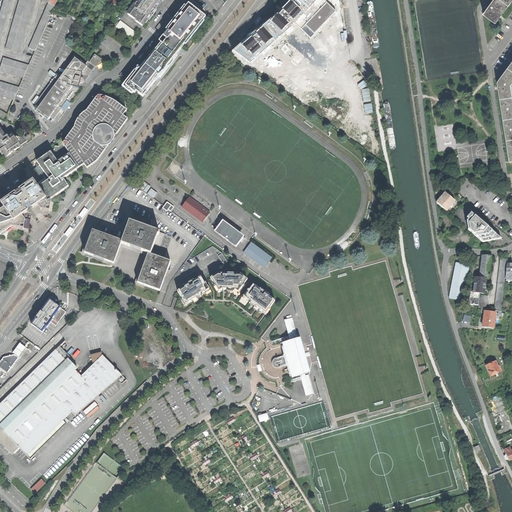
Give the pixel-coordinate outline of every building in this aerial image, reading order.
[(3,0),(0,12),(0,38),(11,0),(3,0)] [(18,0),(5,48),(18,52),(33,0),(18,0)] [(136,21),(142,26),(148,18),(150,15),(152,12),(155,9),(158,4),(156,2),(157,0),(138,0),(134,6),(128,14),(136,21)] [(251,35),(234,50),(250,62),(261,52),(264,55),(272,48),(270,45),(275,40),(285,31),(287,34),(293,29),(291,26),(295,23),(316,0),(289,0),(282,8),(283,9),(281,11),(279,13),(278,12),(262,25),(256,31),(257,33),(255,35),(252,36),(251,35)] [(316,0),(295,23),(311,37),(336,11),(324,0),(316,0)] [(495,22),(496,23),(509,6),(509,5),(511,0),(493,0),(483,14),(495,22)] [(378,48),(379,45),(373,3),(371,1),(368,2),(367,4),(373,46),(375,48),(378,48)] [(48,3),(28,48),(35,51),(51,13),(54,5),(48,3)] [(161,43),(176,55),(184,44),(186,46),(205,22),(203,21),(206,18),(200,14),(189,4),(186,8),(184,6),(166,30),(168,31),(159,42),(161,43)] [(120,21),(116,26),(133,39),(137,33),(120,21)] [(138,67),(122,86),(132,94),(135,93),(136,92),(143,97),(159,76),(160,77),(177,56),(176,55),(161,43),(155,51),(156,52),(142,70),(138,67)] [(348,106),(342,46),(316,49),(323,109),(348,106)] [(82,74),(89,75),(92,71),(82,63),(83,61),(74,54),(63,69),(66,70),(82,74)] [(89,62),(95,67),(105,62),(98,57),(95,54),(89,62)] [(0,67),(0,71),(23,78),(29,65),(3,57),(0,67)] [(89,62),(87,61),(86,63),(83,61),(82,63),(92,71),(95,67),(89,62)] [(499,90),(510,160),(511,159),(511,90),(511,88),(511,85),(511,84),(511,83),(511,61),(511,63),(498,81),(499,86),(499,90)] [(81,78),(82,74),(66,70),(63,73),(81,78)] [(57,74),(35,104),(39,107),(37,110),(39,111),(40,113),(40,114),(41,115),(42,116),(43,116),(45,116),(46,117),(49,119),(50,117),(53,120),(61,109),(67,101),(69,102),(81,86),(79,85),(80,83),(81,83),(82,83),(83,82),(83,81),(83,80),(83,79),(82,79),(81,78),(63,73),(62,75),(57,74)] [(83,80),(83,81),(83,82),(82,83),(81,83),(80,83),(79,85),(81,86),(89,75),(82,74),(81,78),(82,79),(83,79),(83,80)] [(0,96),(14,100),(19,87),(0,81),(0,96)] [(70,155),(79,168),(84,164),(87,168),(93,164),(97,161),(100,158),(105,149),(109,145),(111,144),(113,142),(114,139),(114,137),(117,134),(128,119),(123,116),(127,110),(120,105),(115,102),(110,99),(104,97),(99,96),(98,96),(97,97),(95,99),(92,103),(85,113),(83,114),(81,116),(78,119),(77,122),(75,126),(69,134),(65,139),(64,141),(63,142),(63,143),(63,144),(64,145),(63,145),(65,148),(70,154),(70,155)] [(68,107),(71,103),(69,102),(67,101),(61,109),(65,112),(68,107)] [(395,150),(396,147),(390,106),(389,104),(385,104),(384,106),(390,148),(392,150),(395,150)] [(15,138),(14,136),(13,137),(11,135),(8,137),(8,136),(7,136),(6,136),(5,136),(0,128),(0,148),(3,154),(5,153),(7,156),(11,153),(11,152),(11,151),(14,149),(15,150),(16,150),(20,147),(18,145),(19,144),(18,142),(17,141),(16,141),(15,140),(16,140),(15,138)] [(36,180),(34,181),(34,182),(38,188),(46,199),(47,201),(49,200),(52,198),(59,193),(69,186),(63,179),(79,168),(70,155),(70,154),(65,148),(63,145),(62,144),(58,146),(55,146),(54,149),(50,152),(37,161),(39,165),(34,169),(33,172),(38,179),(36,180)] [(9,197),(1,203),(1,204),(4,208),(11,219),(13,221),(14,222),(22,216),(25,214),(27,213),(31,210),(33,208),(34,207),(38,205),(46,199),(38,188),(34,182),(33,180),(25,186),(20,190),(14,194),(9,197)] [(436,203),(446,211),(455,201),(450,197),(445,193),(444,193),(439,199),(436,203)] [(189,197),(181,207),(202,222),(209,212),(189,197)] [(50,202),(52,198),(49,200),(47,201),(46,199),(38,205),(39,207),(41,209),(46,210),(49,211),(49,208),(50,202)] [(164,206),(163,208),(167,211),(168,209),(171,211),(174,207),(167,202),(164,206)] [(11,219),(4,208),(0,210),(0,234),(11,227),(15,227),(22,228),(24,229),(24,227),(25,220),(24,218),(22,216),(14,222),(13,221),(11,219)] [(480,240),(483,243),(501,238),(496,234),(492,231),(489,228),(486,226),(475,217),(471,213),(466,218),(468,220),(466,222),(468,229),(470,231),(471,232),(474,235),(477,237),(480,240)] [(446,227),(448,228),(447,230),(446,234),(447,237),(449,240),(452,242),(456,242),(459,241),(460,241),(460,242),(462,243),(465,244),(467,243),(469,241),(470,239),(470,236),(469,234),(467,233),(464,232),(463,229),(461,227),(458,225),(455,224),(453,225),(453,223),(453,220),(451,218),(449,217),(447,217),(445,218),(443,219),(442,222),(443,224),(444,226),(446,227)] [(219,225),(215,231),(236,247),(240,241),(242,242),(244,239),(245,238),(244,237),(237,232),(239,230),(234,227),(233,226),(230,224),(228,225),(222,221),(221,219),(220,221),(218,224),(219,225)] [(154,244),(159,232),(155,230),(151,229),(129,221),(122,241),(121,243),(148,253),(150,254),(151,252),(154,244)] [(93,230),(84,253),(98,257),(114,263),(121,243),(122,241),(93,230)] [(165,234),(159,232),(154,244),(160,246),(165,234)] [(167,248),(171,236),(165,234),(160,246),(167,248)] [(253,242),(244,253),(264,269),(273,257),(253,242)] [(137,285),(137,283),(148,253),(121,243),(114,263),(113,265),(116,267),(119,270),(123,273),(136,286),(137,285)] [(150,254),(148,253),(137,283),(145,285),(148,287),(160,291),(171,261),(163,259),(150,254)] [(481,273),(481,279),(486,279),(486,280),(488,280),(491,256),(484,255),(482,255),(480,273),(481,273)] [(500,258),(494,310),(501,311),(505,279),(507,264),(507,259),(500,258)] [(456,263),(449,299),(462,301),(469,266),(456,263)] [(215,286),(218,291),(222,289),(224,289),(226,289),(226,291),(230,291),(230,289),(234,289),(238,292),(242,286),(244,286),(244,283),(247,279),(240,274),(218,273),(210,278),(214,284),(214,286),(215,286)] [(184,299),(186,304),(194,299),(196,298),(197,299),(200,297),(199,296),(202,294),(208,289),(205,284),(206,283),(204,282),(200,277),(194,281),(193,280),(184,286),(184,287),(177,291),(183,300),(184,299)] [(475,278),(473,292),(479,293),(484,294),(485,290),(485,284),(486,280),(486,279),(481,279),(475,278)] [(248,292),(244,297),(250,301),(250,302),(253,304),(252,305),(255,308),(256,306),(258,308),(265,313),(268,308),(269,309),(275,301),(268,296),(269,295),(260,289),(259,289),(253,285),(249,290),(247,290),(248,292)] [(478,305),(479,293),(473,292),(471,292),(469,304),(478,305)] [(480,295),(478,308),(485,309),(487,296),(480,295)] [(35,319),(31,324),(43,333),(47,327),(47,328),(51,322),(56,326),(66,312),(61,308),(59,307),(50,300),(41,311),(41,310),(39,313),(36,316),(35,318),(35,319)] [(484,319),(483,327),(493,328),(495,316),(495,312),(485,311),(485,313),(484,319)] [(300,376),(306,396),(314,394),(308,375),(305,376),(305,374),(308,373),(312,372),(307,356),(310,356),(309,353),(306,354),(302,338),(298,339),(295,340),(295,338),(298,337),(292,318),(285,320),(290,341),(283,343),(281,344),(284,356),(277,358),(276,359),(274,359),(273,360),(272,362),(272,363),(272,364),(273,366),(274,367),(275,368),(277,368),(278,368),(287,366),(291,378),(293,378),(300,376)] [(19,447),(27,455),(31,451),(63,420),(72,412),(72,411),(64,402),(86,381),(81,376),(75,370),(77,368),(68,359),(68,358),(66,360),(56,350),(60,346),(65,341),(56,350),(10,394),(8,396),(0,403),(0,427),(8,436),(19,447)] [(13,353),(19,357),(26,347),(20,343),(13,353)] [(70,356),(60,346),(56,350),(66,360),(68,358),(68,359),(70,356)] [(93,363),(94,364),(103,356),(102,352),(91,355),(93,363)] [(8,372),(8,373),(19,358),(15,355),(4,357),(0,361),(0,366),(4,370),(5,370),(8,372)] [(72,411),(72,412),(75,415),(122,375),(103,356),(94,364),(81,376),(86,381),(64,402),(72,411)] [(489,371),(491,376),(501,372),(496,361),(486,365),(489,371)] [(96,401),(83,411),(86,415),(98,404),(96,401)] [(258,416),(260,422),(268,419),(267,414),(258,416)] [(66,423),(63,420),(31,451),(35,454),(66,423)] [(13,453),(19,447),(8,436),(0,427),(0,440),(6,447),(11,451),(13,453)] [(31,451),(27,455),(31,459),(35,455),(35,454),(31,451)] [(42,478),(30,490),(35,495),(47,483),(42,478)]
